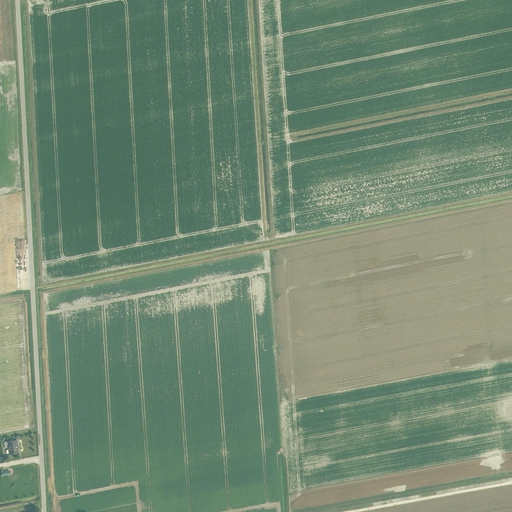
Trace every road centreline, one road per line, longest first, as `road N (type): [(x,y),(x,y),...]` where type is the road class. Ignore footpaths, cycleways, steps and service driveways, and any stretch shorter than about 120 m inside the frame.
road 1 (unclassified): [(44,511),(17,0)]
road 2 (track): [(352,511),(511,482)]
